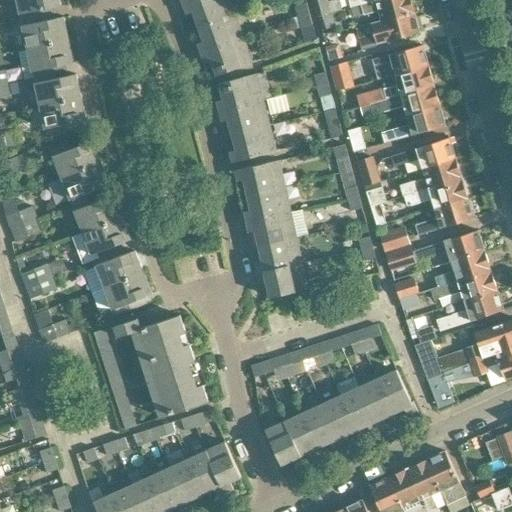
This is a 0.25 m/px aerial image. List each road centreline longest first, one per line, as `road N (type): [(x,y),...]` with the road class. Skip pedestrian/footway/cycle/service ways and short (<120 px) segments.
road 1 (residential): [(108,0),(83,18),(80,34),(128,207),(160,288),(177,294),(212,284)]
road 2 (residential): [(212,284),(232,280),(236,265),(169,17),(149,0)]
road 3 (unclassified): [(90,511),(0,228)]
road 4 (residential): [(276,505),(511,397)]
road 5 (residential): [(276,505),(247,433),(212,284)]
road 6 (unclassified): [(511,169),(460,0)]
